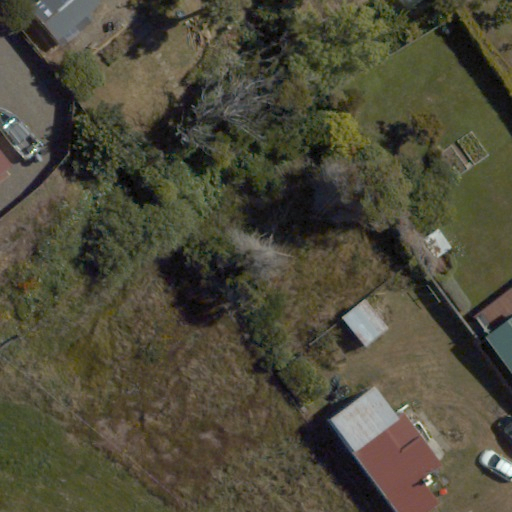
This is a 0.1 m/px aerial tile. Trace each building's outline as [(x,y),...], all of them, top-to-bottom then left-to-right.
[(0,0),(0,18),(23,33),(43,0),(0,0)] [(0,58),(16,43),(0,26),(0,58)] [(76,149),(9,77),(0,84),(0,108),(35,147),(6,173),(27,195),(76,149)] [(0,167),(8,160),(0,151),(0,167)] [(363,292),(336,315),(365,351),(392,329),(363,292)] [(511,386),(492,402),(511,427),(511,386)] [(460,511),(426,460),(347,511),(460,511)]
